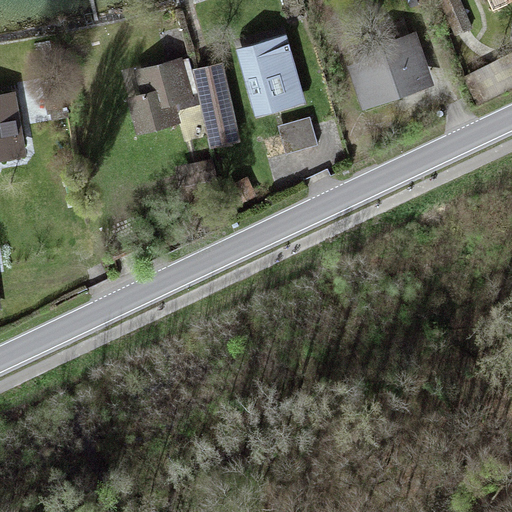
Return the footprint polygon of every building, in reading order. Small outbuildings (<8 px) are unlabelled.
[(458,0),(442,0),(455,31),(469,25),(458,0)] [(284,30),(234,45),(254,112),(305,97),(284,30)] [(411,38),(382,48),(384,53),(369,58),(371,63),(356,69),(367,101),(398,90),(397,86),(424,77),(411,38)] [(511,55),(465,79),(477,103),(511,85),(511,55)] [(181,107),(199,102),(188,58),(164,65),(164,66),(140,72),(146,95),(132,99),(140,128),(177,118),(175,109),(181,107)] [(221,65),(196,71),(212,142),(237,137),(221,65)] [(0,156),(21,153),(11,93),(0,95),(0,156)] [(292,151),(318,144),(310,116),(284,123),(292,151)] [(239,199),(251,193),(245,181),(233,186),(239,199)]
